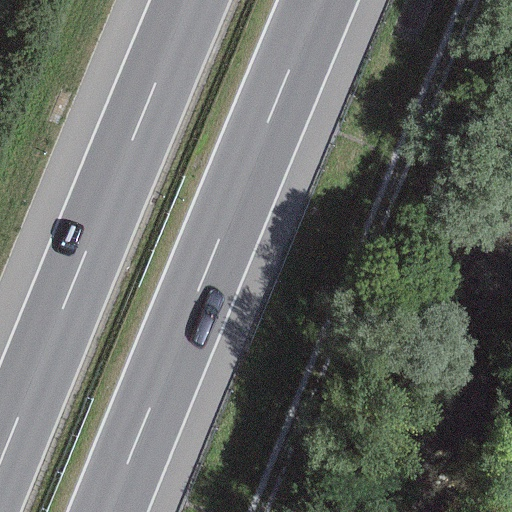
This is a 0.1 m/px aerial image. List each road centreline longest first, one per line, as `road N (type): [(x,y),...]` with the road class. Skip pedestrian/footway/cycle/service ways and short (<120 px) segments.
road 1 (motorway): [(107,511),(315,0)]
road 2 (motorway): [(191,0),(0,468)]
